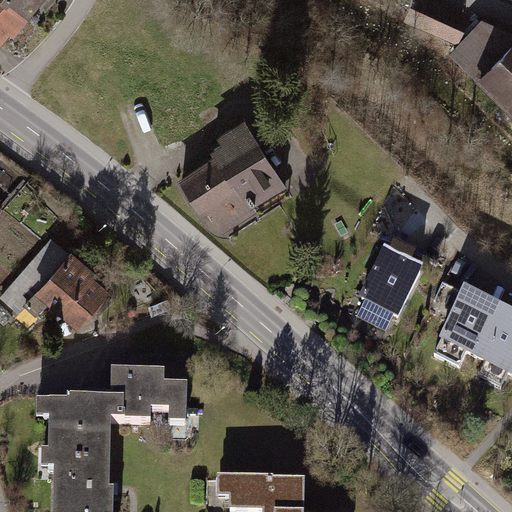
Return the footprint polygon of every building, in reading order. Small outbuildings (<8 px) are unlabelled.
[(0,0),(0,4),(17,19),(33,0),(0,0)] [(451,44),(465,15),(432,0),(407,0),(398,19),(451,44)] [(17,19),(0,4),(0,44),(20,21),(17,19)] [(511,107),(511,42),(480,74),(511,107)] [(168,151),(210,136),(190,81),(148,96),(168,151)] [(202,156),(244,205),(279,180),(236,117),(211,133),(215,140),(198,150),(202,156)] [(244,205),(202,156),(171,177),(194,219),(203,214),(221,234),(250,211),(244,205)] [(418,274),(373,254),(350,306),(395,326),(418,274)] [(109,291),(70,259),(40,295),(78,327),(109,291)] [(494,315),(453,297),(431,345),(472,364),(494,315)] [(511,380),(511,322),(494,315),(472,364),(511,381),(511,380)] [(110,375),(110,400),(121,400),(121,425),(151,425),(151,413),(169,413),(169,425),(187,426),(187,388),(166,387),(166,376),(110,375)] [(66,406),(35,406),(35,422),(47,422),(47,453),(41,453),(40,472),(54,473),(53,511),(112,511),(113,493),(109,493),(110,425),(121,425),(121,400),(110,400),(66,399),(66,406)] [(293,511),(294,486),(209,486),(209,500),(223,500),(223,511),(293,511)]
